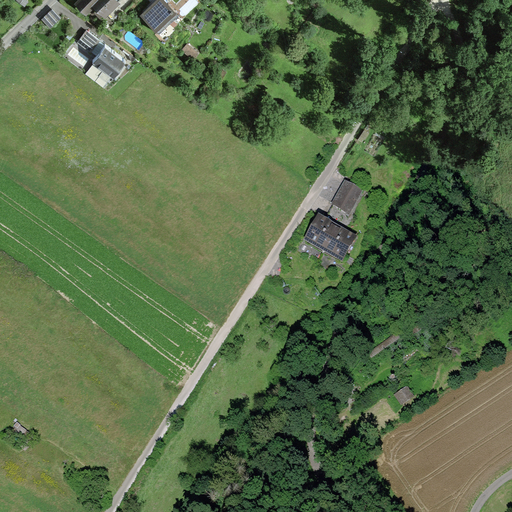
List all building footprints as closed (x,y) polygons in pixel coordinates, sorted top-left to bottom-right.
[(76,0),(72,5),(83,16),(91,8),(101,18),(118,2),(115,0),(76,0)] [(177,15),(162,0),(152,0),(138,14),(158,34),(177,15)] [(60,18),(52,9),(40,19),(49,28),(60,18)] [(125,60),(86,31),(77,42),(94,55),(89,61),(112,78),(125,60)] [(200,52),(187,43),(182,50),(194,59),(200,52)] [(221,66),(212,77),(218,83),(228,72),(221,66)] [(361,193),(346,185),(334,206),(349,214),(361,193)] [(325,255),(339,230),(321,220),(308,245),(325,255)] [(343,264),(356,240),(339,230),(325,255),(343,264)] [(348,385),(340,391),(346,398),(353,392),(348,385)] [(413,398),(408,390),(397,397),(403,405),(413,398)]
